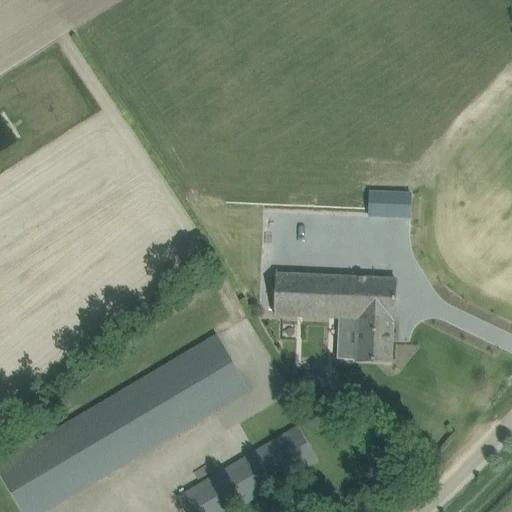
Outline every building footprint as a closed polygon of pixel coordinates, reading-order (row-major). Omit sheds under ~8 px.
[(81,0),(90,14),(114,0),(81,0)] [(315,189),(314,248),(374,249),(375,191),(315,189)] [(275,315),(274,317),(339,319),(358,320),(357,347),(338,346),(338,360),(357,361),(391,363),(392,340),(393,321),(395,320),(397,280),(377,279),(276,275),(276,278),(275,315)] [(216,336),(0,463),(0,475),(20,511),(47,511),(250,393),(216,336)] [(338,384),(307,371),(300,388),(331,401),(338,384)] [(231,511),(317,461),(307,444),(298,427),(178,499),(185,511),(231,511)]
